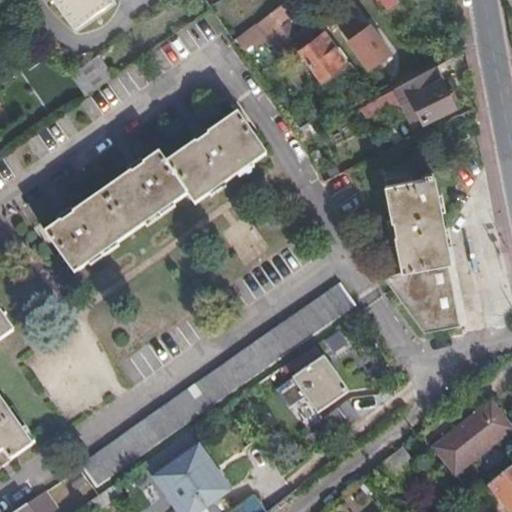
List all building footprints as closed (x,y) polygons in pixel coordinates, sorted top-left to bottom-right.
[(110,0),(53,0),(73,27),(110,0)] [(374,0),(385,15),(399,6),(394,0),(374,0)] [(286,19),(277,25),(286,38),(294,32),(286,19)] [(388,53),(369,24),(347,39),(367,67),(388,53)] [(344,63),(322,33),(299,51),(321,80),(344,63)] [(68,73),(82,94),(109,75),(95,55),(68,73)] [(453,107),(433,68),(425,72),(390,92),(397,104),(409,98),(422,123),(453,107)] [(264,151),(237,112),(167,162),(158,150),(44,230),(73,271),(187,192),(193,201),(264,151)] [(392,226),(438,204),(433,178),(384,187),(392,226)] [(450,263),(438,204),(392,226),(401,272),(446,263),(450,263)] [(382,279),(399,302),(449,279),(446,263),(401,272),(391,274),(382,279)] [(449,279),(399,302),(402,307),(450,284),(449,279)] [(354,305),(338,283),(80,463),(96,485),(354,305)] [(450,284),(402,307),(421,333),(459,325),(450,284)] [(0,337),(13,328),(0,310),(0,466),(32,443),(0,397),(0,337)] [(325,362),(322,358),(291,379),(303,396),(305,395),(317,412),(345,391),(333,374),(331,375),(323,364),(325,362)] [(333,374),(325,362),(323,364),(331,375),(333,374)] [(367,391),(321,419),(331,435),(376,407),(367,391)] [(511,429),(490,402),(432,449),(453,475),(511,429)] [(196,447),(152,479),(176,511),(226,511),(229,510),(219,496),(227,490),(196,447)] [(401,449),(379,466),(390,479),(411,462),(401,449)] [(510,511),(511,511),(511,464),(488,484),(510,511)] [(41,494),(14,511),(43,511),(50,507),(41,494)] [(231,511),(262,511),(253,496),(230,510),(231,511)] [(476,511),(468,501),(454,511),(476,511)]
